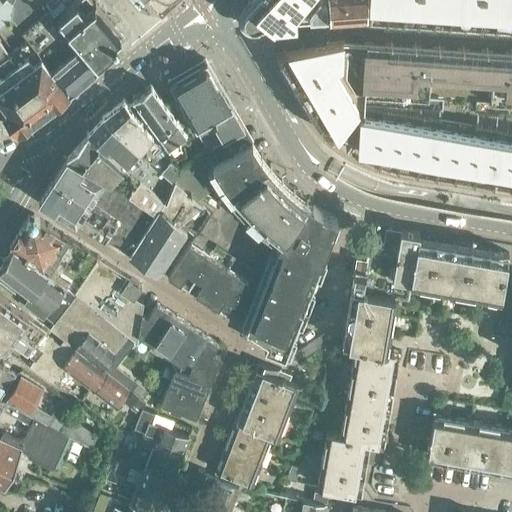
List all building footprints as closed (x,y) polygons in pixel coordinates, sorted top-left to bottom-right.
[(0,0),(0,24),(11,16),(29,39),(36,49),(35,50),(70,90),(99,65),(96,61),(77,39),(54,11),(65,1),(64,0),(12,0),(12,1),(10,0),(0,0)] [(54,11),(77,39),(106,13),(96,2),(95,2),(93,0),(65,0),(65,1),(54,11)] [(151,0),(161,11),(173,0),(151,0)] [(248,0),(247,1),(245,2),(244,4),(243,5),(241,7),(241,9),(240,11),(240,13),(240,15),(240,17),(241,19),(241,20),(242,22),(243,24),(245,25),(246,27),(248,28),(250,28),(252,28),(254,29),(256,28),(257,28),(259,27),(263,26),(265,25),(268,24),(272,23),(290,22),(308,0),(248,0)] [(418,125),(415,169),(415,171),(414,173),(413,176),(412,177),(410,179),(408,181),(406,182),(404,182),(407,183),(440,188),(477,195),(496,198),(500,199),(499,198),(498,197),(496,195),(496,194),(495,192),(494,191),(494,189),(493,187),(493,186),(497,138),(511,140),(511,0),(370,0),(369,15),(368,48),(334,46),(339,57),(339,63),(363,105),(363,115),(418,125)] [(106,13),(77,39),(96,61),(99,65),(100,63),(100,62),(118,47),(119,48),(120,47),(116,42),(124,34),(116,24),(115,24),(106,13)] [(29,39),(14,51),(21,60),(19,61),(51,104),(70,90),(35,50),(36,49),(29,39)] [(358,153),(360,154),(362,113),(363,113),(365,93),(364,92),(368,42),(345,40),(339,40),(337,41),(275,50),(310,109),(313,114),(315,116),(317,118),(320,123),(324,127),(326,129),(330,133),(332,135),(338,128),(345,132),(353,135),(345,146),(349,148),(353,150),(353,149),(359,149),(358,153)] [(9,55),(0,43),(0,61),(7,71),(3,75),(34,117),(51,104),(19,61),(21,60),(14,51),(9,55)] [(170,78),(168,80),(172,87),(194,124),(189,126),(192,131),(225,112),(233,107),(234,107),(226,93),(209,65),(207,61),(205,58),(203,59),(170,78)] [(0,61),(0,101),(6,110),(4,112),(17,130),(34,117),(3,75),(7,71),(0,61)] [(134,96),(132,97),(134,99),(134,100),(167,147),(176,140),(180,138),(187,133),(182,126),(170,109),(165,103),(154,87),(151,83),(149,84),(149,85),(134,96)] [(125,98),(103,117),(146,155),(158,166),(161,169),(168,175),(164,180),(172,183),(175,177),(179,164),(170,156),(172,154),(167,147),(134,100),(129,103),(125,98)] [(179,164),(175,177),(198,197),(218,181),(219,180),(211,164),(216,161),(244,145),(236,131),(245,127),(233,107),(225,112),(192,131),(202,149),(179,164)] [(377,161),(378,162),(381,116),(363,113),(362,113),(360,154),(366,157),(371,159),(377,161)] [(392,165),(397,166),(400,120),(381,116),(378,162),(392,165)] [(101,118),(87,132),(133,173),(142,164),(151,172),(157,166),(158,166),(146,155),(103,117),(101,118)] [(397,166),(411,169),(415,169),(416,169),(419,123),(400,120),(397,166)] [(87,131),(65,154),(66,155),(107,179),(127,193),(138,178),(133,173),(87,132),(87,131)] [(511,178),(511,138),(496,136),(492,182),(511,186),(511,178)] [(174,266),(168,275),(186,287),(205,300),(266,339),(264,346),(284,354),(315,274),(279,259),(284,246),(321,260),(337,217),(325,210),(313,204),(313,203),(308,200),(307,200),(306,199),(304,197),(295,190),(294,190),(294,189),(283,179),(282,179),(282,178),(276,173),(272,167),(271,167),(271,166),(266,160),(262,155),(261,154),(261,153),(253,141),(252,140),(251,140),(244,145),(216,161),(226,177),(220,181),(221,183),(173,257),(178,260),(174,266)] [(66,155),(53,176),(108,211),(109,210),(124,220),(126,217),(143,229),(155,211),(128,193),(127,193),(107,179),(66,155)] [(160,176),(151,187),(166,200),(172,183),(164,180),(168,175),(161,169),(158,174),(160,176)] [(53,176),(39,198),(105,241),(107,237),(119,219),(123,221),(124,220),(120,217),(109,210),(108,211),(53,176)] [(138,178),(127,193),(128,193),(155,211),(159,205),(177,221),(203,201),(198,197),(175,177),(172,183),(166,200),(151,187),(150,187),(138,178)] [(203,201),(177,221),(187,230),(188,228),(195,235),(200,229),(212,209),(207,204),(203,201)] [(142,231),(130,251),(160,271),(163,266),(166,261),(174,249),(187,230),(177,221),(159,205),(155,211),(143,229),(142,231)] [(29,215),(13,243),(33,257),(49,268),(48,270),(66,283),(65,284),(76,292),(128,333),(136,340),(141,312),(143,302),(134,295),(140,286),(141,284),(34,213),(29,215)] [(107,237),(105,241),(107,238),(129,252),(130,251),(142,231),(143,229),(126,217),(124,220),(123,221),(119,219),(107,237)] [(419,236),(419,231),(386,226),(383,240),(398,243),(392,275),(411,279),(501,295),(508,251),(419,236)] [(367,257),(357,256),(342,339),(386,346),(388,333),(395,295),(408,296),(411,279),(392,275),(398,243),(383,240),(381,240),(368,249),(367,257)] [(12,243),(0,262),(0,280),(54,322),(51,327),(64,337),(101,367),(101,366),(128,333),(76,292),(65,284),(66,283),(48,270),(49,268),(33,257),(13,243),(12,243)] [(0,319),(10,327),(41,349),(34,359),(30,365),(55,381),(65,366),(62,364),(69,354),(58,347),(60,344),(45,332),(47,329),(30,316),(30,315),(0,293),(0,319)] [(151,343),(172,311),(157,301),(147,316),(142,312),(138,334),(151,343)] [(188,322),(172,311),(151,343),(167,354),(188,322)] [(0,319),(0,345),(5,349),(10,341),(34,359),(41,349),(10,327),(0,319)] [(204,332),(188,322),(167,354),(178,361),(185,362),(204,332)] [(179,369),(188,372),(210,381),(220,354),(212,351),(219,342),(204,332),(185,362),(178,361),(182,363),(179,369)] [(128,336),(121,344),(129,349),(135,342),(133,340),(128,336)] [(60,344),(58,347),(69,354),(62,364),(65,366),(86,383),(116,406),(125,394),(129,388),(101,367),(64,337),(60,344)] [(317,485),(354,491),(360,492),(366,460),(372,461),(374,446),(382,447),(399,349),(386,346),(342,339),(342,342),(356,345),(340,432),(326,430),(317,485)] [(121,344),(113,354),(120,360),(129,349),(121,344)] [(113,354),(103,367),(110,373),(116,366),(120,360),(113,354)] [(237,417),(242,419),(278,432),(297,382),(277,375),(279,369),(258,361),(255,369),(237,417)] [(0,396),(8,384),(15,373),(3,365),(0,362),(0,396)] [(116,366),(110,373),(120,380),(125,373),(116,366)] [(188,372),(179,369),(175,367),(168,384),(204,398),(210,381),(188,372)] [(21,373),(4,402),(26,413),(46,423),(52,414),(34,403),(43,387),(21,373)] [(125,373),(120,380),(131,389),(137,382),(125,373)] [(137,382),(131,389),(143,398),(148,391),(137,382)] [(204,398),(168,384),(161,402),(196,416),(204,398)] [(0,407),(23,420),(26,413),(4,402),(0,400),(0,407)] [(153,443),(182,454),(189,436),(151,420),(154,412),(143,408),(135,428),(144,431),(144,432),(156,436),(153,443)] [(52,414),(46,423),(57,428),(59,429),(66,419),(64,417),(54,411),(52,414)] [(1,433),(0,434),(0,437),(22,448),(30,452),(29,456),(55,467),(69,434),(59,429),(57,428),(46,423),(26,413),(23,420),(29,423),(25,432),(24,433),(24,434),(23,434),(22,435),(21,435),(20,436),(19,436),(18,436),(17,436),(16,436),(15,436),(7,432),(6,432),(5,432),(4,432),(3,432),(2,432),(2,433),(1,433)] [(426,457),(511,472),(511,427),(434,414),(426,457)] [(66,419),(59,429),(69,434),(93,445),(97,435),(95,433),(68,415),(66,419)] [(242,419),(237,417),(230,435),(265,448),(271,433),(277,435),(278,432),(242,419)] [(323,432),(313,430),(312,436),(322,438),(323,432)] [(151,448),(145,461),(175,472),(182,454),(153,443),(156,436),(144,432),(140,443),(151,448)] [(259,465),(265,448),(230,435),(223,452),(259,465)] [(408,448),(423,451),(425,438),(411,435),(408,448)] [(0,486),(5,489),(22,448),(0,437),(0,486)] [(252,483),(259,465),(223,452),(216,469),(252,483)] [(175,472),(145,461),(143,467),(132,463),(114,456),(109,467),(118,471),(168,491),(175,472)] [(130,498),(160,510),(168,491),(118,471),(109,467),(106,476),(119,481),(118,484),(133,490),(130,498)] [(290,467),(285,479),(295,481),(298,469),(290,467)] [(213,476),(204,474),(197,491),(233,505),(235,498),(240,495),(251,499),(254,488),(213,476)] [(327,502),(328,497),(329,493),(315,490),(313,499),(327,502)] [(233,505),(197,491),(191,509),(199,511),(230,511),(231,511),(244,511),(245,510),(233,505)] [(296,511),(295,511),(324,511),(326,504),(327,502),(304,498),(303,498),(298,497),(296,511)] [(97,502),(94,510),(98,511),(104,511),(107,506),(97,502)]
